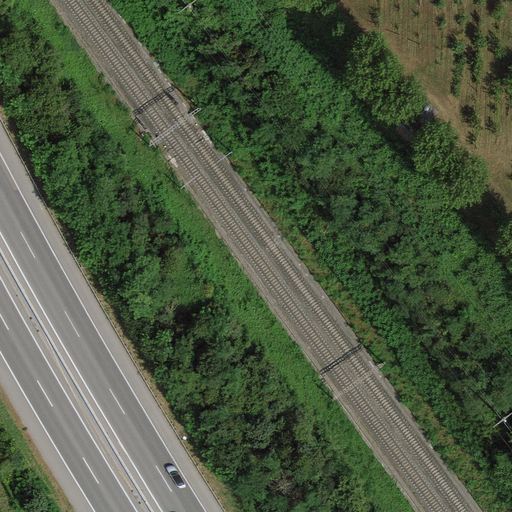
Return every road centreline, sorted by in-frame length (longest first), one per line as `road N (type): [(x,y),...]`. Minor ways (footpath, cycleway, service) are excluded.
road 1 (motorway): [(183,511),(0,193)]
road 2 (motorway): [(0,320),(114,511)]
